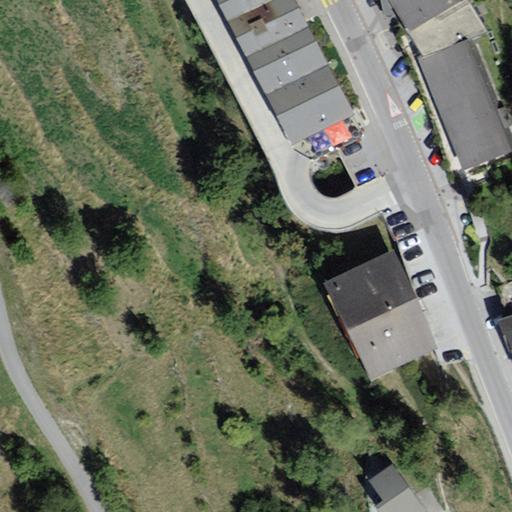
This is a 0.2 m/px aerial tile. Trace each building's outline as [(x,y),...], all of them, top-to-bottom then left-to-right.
[(295,0),(220,0),(296,143),(354,112),(295,0)] [(463,0),(386,0),(423,60),(418,62),(463,174),(511,155),(511,145),(469,44),(485,35),(463,0)] [(397,255),(331,289),(379,382),(441,352),(397,255)] [(511,320),(502,324),(511,350),(511,320)] [(389,503),(378,511),(377,511),(427,511),(391,467),(372,483),(389,503)]
